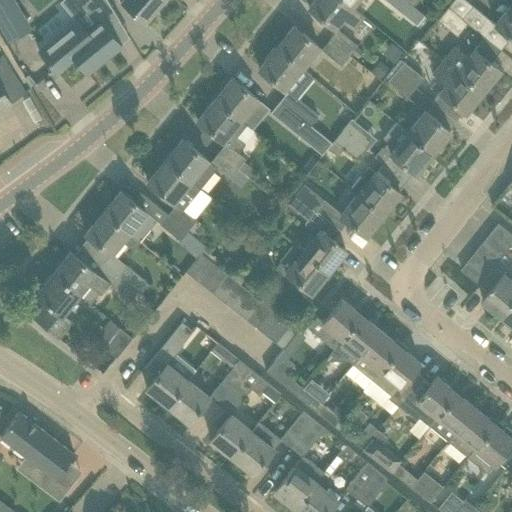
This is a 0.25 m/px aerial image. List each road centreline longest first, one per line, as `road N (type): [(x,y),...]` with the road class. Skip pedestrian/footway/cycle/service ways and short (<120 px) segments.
road 1 (residential): [(511,386),(414,306),(406,289),(412,266),(511,142)]
road 2 (tertiary): [(0,208),(97,133),(228,0)]
road 3 (residential): [(80,413),(102,386),(253,511)]
road 4 (tertiary): [(199,511),(80,413)]
